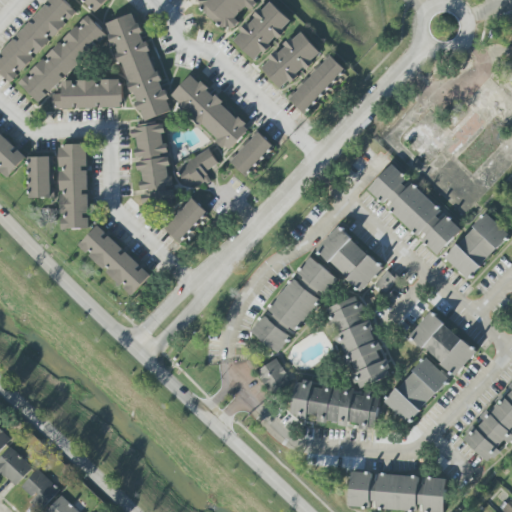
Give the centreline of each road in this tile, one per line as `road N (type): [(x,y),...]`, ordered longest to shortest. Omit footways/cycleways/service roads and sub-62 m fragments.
road 1 (secondary): [(315,511),(0,221)]
road 2 (residential): [(199,285),(327,158),(426,42)]
road 3 (secondary): [(0,386),(132,511)]
road 4 (residential): [(432,47),(446,51),(464,39),(460,12),(440,5),(427,13),(421,31),(432,47)]
